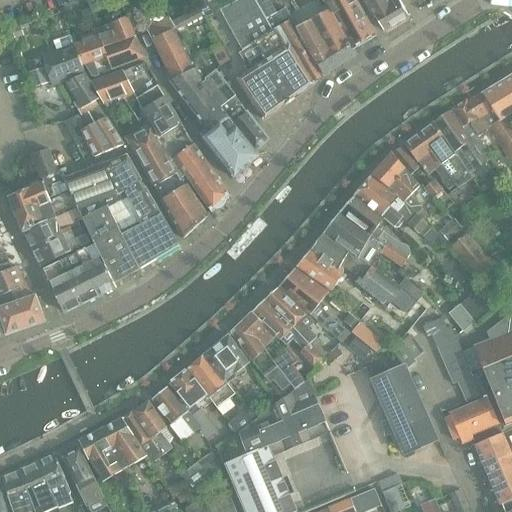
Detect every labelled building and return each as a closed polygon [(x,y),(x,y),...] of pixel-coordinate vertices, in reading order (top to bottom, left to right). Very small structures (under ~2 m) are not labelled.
[(239,0),(220,11),(253,68),(252,69),(236,79),(253,106),(254,106),(264,120),(279,110),(286,105),(287,106),(295,100),(294,99),(314,85),(313,83),(289,46),(287,48),(275,29),(273,31),(256,4),(254,0),(239,0)] [(254,0),(256,4),(273,31),(275,29),(287,48),(289,46),(313,83),(356,55),(354,54),(353,50),(328,10),(297,28),(286,8),(276,14),(268,0),(254,0)] [(377,36),(356,0),(329,0),(324,3),(328,10),(353,50),(377,36)] [(387,0),(386,1),(385,0),(363,0),(383,32),(409,17),(398,0),(387,0)] [(99,3),(88,6),(91,17),(102,13),(99,3)] [(199,8),(172,23),(176,31),(203,16),(199,8)] [(86,9),(80,11),(84,23),(90,20),(86,9)] [(98,30),(100,36),(104,47),(135,36),(129,18),(109,24),(110,26),(98,30)] [(185,49),(176,31),(172,23),(170,20),(147,32),(152,41),(151,41),(171,81),(169,83),(209,134),(202,139),(233,179),(260,158),(255,152),(236,127),(203,85),(201,82),(202,81),(185,49)] [(19,28),(11,30),(15,40),(23,38),(19,28)] [(82,42),(73,45),(82,65),(83,65),(88,72),(89,72),(96,69),(93,61),(108,56),(104,47),(100,36),(94,38),(93,35),(81,39),(82,42)] [(143,59),(135,36),(104,47),(108,56),(113,69),(143,59)] [(85,74),(82,65),(73,45),(71,37),(53,43),(56,52),(42,57),(52,87),(65,82),(85,74)] [(222,48),(212,53),(220,67),(221,66),(230,61),(228,59),(222,48)] [(33,88),(48,83),(43,68),(28,73),(33,88)] [(89,72),(91,79),(101,76),(98,68),(89,72)] [(206,79),(202,81),(201,82),(203,85),(236,127),(255,152),(268,141),(247,113),(235,96),(226,85),(227,85),(218,70),(205,77),(206,79)] [(104,105),(125,97),(128,105),(137,100),(136,99),(123,72),(97,80),(90,83),(100,99),(104,105)] [(74,103),(81,115),(88,128),(95,124),(88,112),(98,106),(95,102),(100,99),(90,83),(85,74),(65,82),(78,101),(74,103)] [(511,75),(511,76),(482,94),(499,122),(488,128),(510,162),(511,160),(511,124),(507,118),(511,114),(511,75)] [(144,95),(136,99),(137,100),(150,126),(158,141),(181,125),(158,87),(144,96),(144,95)] [(454,110),(465,127),(478,138),(486,132),(485,130),(488,128),(499,122),(482,94),(468,103),(467,101),(454,110)] [(451,112),(434,124),(454,154),(468,176),(492,160),(478,138),(465,127),(462,129),(451,112)] [(106,118),(95,124),(88,128),(81,115),(64,123),(77,147),(85,142),(93,157),(123,145),(106,118)] [(471,180),(468,176),(454,154),(434,124),(419,134),(441,166),(448,176),(455,185),(458,190),(471,180)] [(185,131),(181,125),(158,141),(159,142),(158,143),(161,148),(185,131)] [(133,152),(154,188),(177,175),(161,148),(158,143),(159,142),(158,141),(150,126),(125,140),(133,152)] [(195,147),(185,131),(161,148),(177,175),(180,180),(185,176),(211,214),(230,197),(195,147)] [(435,170),(441,180),(448,190),(455,185),(448,176),(441,166),(419,134),(404,145),(417,164),(418,163),(426,176),(435,170)] [(391,154),(372,176),(413,214),(415,212),(419,215),(417,217),(421,223),(423,221),(427,216),(422,209),(419,207),(420,206),(408,197),(417,188),(409,177),(418,170),(400,147),(391,154)] [(41,179),(42,179),(57,174),(49,150),(32,156),(41,179)] [(127,155),(62,179),(69,193),(73,202),(77,209),(81,218),(82,220),(94,245),(113,285),(179,246),(145,187),(142,182),(127,155)] [(59,173),(57,174),(42,179),(43,183),(8,198),(14,214),(36,205),(38,209),(49,202),(48,200),(55,197),(52,189),(63,185),(59,173)] [(185,187),(180,180),(177,175),(154,188),(162,201),(160,202),(182,239),(207,217),(185,186),(185,187)] [(435,234),(423,221),(421,223),(417,217),(419,215),(415,212),(413,214),(372,176),(354,197),(381,220),(392,229),(393,227),(396,228),(400,223),(399,220),(400,219),(429,245),(432,247),(436,242),(439,244),(445,239),(438,232),(435,234)] [(443,191),(435,181),(424,190),(432,199),(443,191)] [(53,212),(73,202),(69,193),(49,202),(38,209),(36,205),(14,214),(23,234),(24,234),(56,219),(53,212)] [(375,227),(381,220),(354,197),(340,213),(392,250),(406,260),(410,255),(410,252),(409,248),(405,246),(400,245),(375,227)] [(56,219),(24,234),(32,250),(63,234),(60,228),(77,220),(79,219),(81,218),(77,209),(73,211),(56,219)] [(401,267),(406,260),(392,250),(340,213),(324,234),(368,265),(377,252),(383,256),(384,255),(401,267)] [(454,220),(439,232),(448,243),(463,230),(454,220)] [(71,231),(63,234),(32,250),(41,267),(79,248),(71,231)] [(0,237),(1,237),(0,234),(0,275),(12,270),(4,253),(0,254),(0,237)] [(336,295),(335,297),(331,302),(349,316),(358,323),(359,324),(353,331),(351,334),(376,353),(384,342),(390,350),(412,323),(415,325),(425,311),(416,303),(372,267),(371,268),(368,266),(368,265),(324,234),(323,236),(295,269),(316,283),(330,292),(342,274),(337,270),(339,267),(357,280),(341,298),(336,295)] [(485,254),(467,234),(450,248),(468,269),(485,254)] [(88,236),(81,239),(84,246),(91,242),(88,236)] [(85,249),(77,253),(98,297),(114,288),(113,285),(94,245),(90,247),(96,259),(91,261),(85,249)] [(77,253),(60,262),(81,305),(98,297),(77,253)] [(490,258),(471,274),(485,290),(504,274),(490,258)] [(64,313),(81,305),(60,262),(42,270),(64,313)] [(17,268),(12,270),(0,275),(0,318),(6,336),(45,323),(36,296),(31,298),(17,268)] [(293,270),(278,288),(339,344),(348,334),(318,306),(325,297),(328,294),(293,270)] [(404,280),(398,287),(416,303),(423,295),(404,280)] [(316,337),(308,330),(314,324),(304,314),(277,288),(265,301),(305,341),(321,361),(328,354),(320,346),(322,343),(316,337)] [(474,293),(459,306),(474,324),(489,311),(474,293)] [(265,301),(253,313),(276,337),(285,347),(286,348),(287,347),(293,341),(303,350),(299,354),(313,369),(321,361),(305,341),(265,301)] [(463,333),(474,324),(459,306),(448,315),(463,333)] [(253,313),(243,323),(265,353),(267,351),(264,349),(276,337),(253,313)] [(511,315),(504,319),(504,320),(502,321),(486,333),(489,340),(472,347),(473,349),(463,353),(472,373),(482,369),(506,426),(511,423),(511,315)] [(349,316),(344,322),(353,329),(358,323),(349,316)] [(426,326),(430,336),(449,327),(445,317),(426,326)] [(242,322),(230,333),(263,376),(276,367),(271,361),(265,353),(243,323),(242,322)] [(430,336),(434,346),(454,337),(449,327),(430,336)] [(411,336),(401,343),(403,346),(414,360),(424,353),(411,336)] [(229,337),(205,354),(224,382),(249,363),(229,337)] [(434,346),(439,355),(458,347),(454,337),(434,346)] [(371,352),(355,338),(347,348),(363,362),(371,352)] [(403,346),(393,353),(405,370),(416,363),(414,360),(403,346)] [(439,355),(443,365),(463,357),(458,347),(439,355)] [(290,385),(293,390),(304,381),(293,367),(297,364),(285,348),(271,361),(276,367),(290,385)] [(336,349),(327,357),(332,363),(341,355),(336,349)] [(205,354),(187,370),(205,396),(206,397),(209,402),(215,408),(221,416),(234,406),(229,399),(234,395),(224,382),(205,354)] [(443,365),(448,375),(467,367),(463,357),(443,365)] [(381,362),(366,368),(388,418),(390,421),(381,423),(384,437),(396,435),(405,454),(435,440),(419,404),(403,368),(387,375),(381,362)] [(281,392),(290,385),(276,367),(263,376),(269,384),(273,381),(281,392)] [(452,385),(457,383),(471,376),(467,367),(448,375),(452,385)] [(186,369),(168,385),(180,399),(177,401),(199,426),(203,437),(205,439),(216,430),(200,409),(199,410),(195,405),(206,397),(205,396),(187,370),(186,369)] [(457,383),(461,393),(481,384),(476,374),(471,376),(457,383)] [(304,381),(293,390),(256,419),(254,416),(234,431),(237,434),(246,455),(223,465),(243,511),(295,511),(268,447),(276,444),(280,454),(315,439),(311,429),(324,423),(306,380),(304,381)] [(461,393),(466,403),(485,394),(481,384),(461,393)] [(182,443),(193,433),(196,431),(203,440),(205,439),(203,437),(199,426),(177,401),(165,388),(151,399),(172,424),(168,427),(182,443)] [(470,436),(498,424),(487,399),(450,415),(450,416),(444,419),(450,434),(457,431),(462,444),(472,440),(470,436)] [(148,402),(131,413),(163,456),(173,450),(169,444),(172,439),(165,429),(166,428),(148,402)] [(228,424),(234,431),(254,416),(248,409),(228,424)] [(122,420),(121,420),(145,456),(144,457),(149,466),(163,456),(131,413),(122,420)] [(121,420),(101,431),(111,448),(108,450),(121,470),(125,476),(129,474),(132,478),(133,480),(132,480),(138,490),(145,486),(138,474),(135,470),(132,464),(144,457),(145,456),(121,420)] [(102,482),(121,470),(108,450),(111,448),(101,431),(80,443),(88,459),(102,482)] [(511,511),(511,458),(502,435),(475,447),(500,506),(502,505),(505,511),(511,511)] [(94,511),(107,506),(104,502),(79,451),(63,459),(86,507),(88,506),(91,511),(94,511)] [(212,453),(198,464),(212,480),(222,475),(212,453)] [(53,456),(37,464),(51,494),(58,509),(58,510),(73,504),(69,496),(70,495),(67,487),(53,456)] [(50,511),(58,509),(51,494),(37,464),(19,472),(34,511),(50,511)] [(182,476),(185,480),(186,480),(192,488),(193,488),(194,490),(212,480),(198,464),(182,476)] [(34,511),(19,472),(17,473),(1,479),(11,509),(12,508),(13,511),(34,511)] [(128,482),(132,480),(133,480),(129,474),(125,476),(128,482)] [(382,493),(402,484),(398,475),(378,483),(382,493)] [(172,498),(192,488),(186,480),(185,480),(167,489),(172,498)] [(0,511),(8,511),(9,511),(0,486),(0,511)] [(466,511),(458,492),(449,496),(455,511),(466,511)] [(186,511),(234,511),(226,494),(186,511)] [(362,494),(350,499),(355,511),(366,511),(369,511),(362,494)] [(123,511),(115,496),(104,502),(107,506),(109,511),(123,511)] [(439,511),(435,501),(422,507),(423,511),(439,511)] [(166,504),(163,509),(164,511),(174,511),(176,508),(174,505),(169,502),(166,504)]
